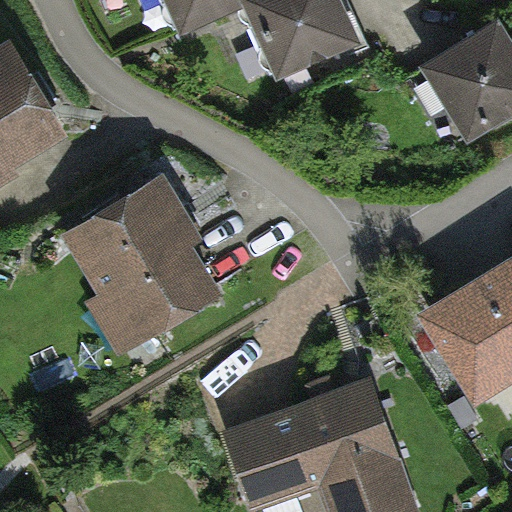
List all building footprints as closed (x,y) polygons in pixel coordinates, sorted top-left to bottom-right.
[(173,0),(185,25),(238,0),(173,0)] [(251,0),(281,68),(355,36),(338,0),(251,0)] [(475,36),(429,63),(458,113),(491,121),(511,108),(511,44),(511,43),(475,36)] [(58,125),(11,47),(0,53),(0,173),(9,168),(3,158),(58,125)] [(194,235),(161,180),(75,233),(112,294),(126,285),(152,328),(216,289),(185,240),(194,235)] [(511,368),(511,263),(432,312),(478,389),(511,368)] [(366,511),(409,497),(370,384),(233,431),(257,502),(333,477),(345,511),(366,511)]
